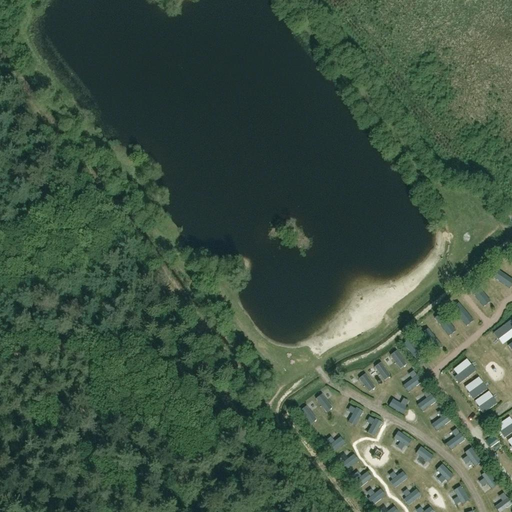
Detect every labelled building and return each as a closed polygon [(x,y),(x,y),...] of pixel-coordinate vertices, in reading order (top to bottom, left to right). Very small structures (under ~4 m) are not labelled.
[(503,289),(511,282),(511,269),(497,281),(503,289)] [(473,313),(489,301),(482,292),(466,305),(473,313)] [(500,313),(504,307),(497,303),(494,310),(500,313)] [(493,310),(479,322),(485,330),(493,323),(497,328),(504,322),(493,310)] [(506,326),(492,340),(498,346),(511,332),(506,326)] [(446,362),(452,370),(466,359),(459,351),(446,362)] [(454,382),(460,389),(478,374),(472,367),(454,382)] [(482,381),(467,395),(475,403),(490,389),(482,381)] [(363,383),(361,392),(370,395),(373,385),(363,383)] [(425,401),(432,395),(424,387),(417,393),(425,401)] [(486,418),(502,402),(495,394),(479,410),(486,418)] [(469,408),(475,414),(479,410),(474,404),(469,408)] [(371,429),(375,418),(366,414),(361,425),(371,429)] [(511,425),(501,433),(505,440),(511,435),(511,425)] [(435,456),(427,462),(434,471),(442,465),(435,456)] [(446,466),(439,473),(445,480),(453,474),(446,466)] [(454,497),(464,494),(461,482),(450,485),(454,497)] [(435,490),(430,493),(434,501),(439,497),(435,490)]
